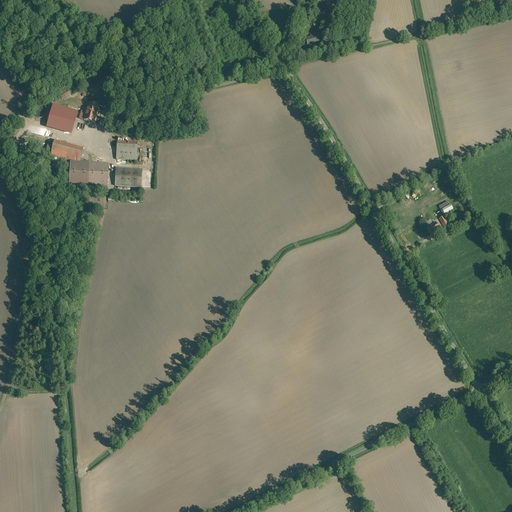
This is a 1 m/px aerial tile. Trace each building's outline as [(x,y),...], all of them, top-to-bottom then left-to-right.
[(320,33),(310,35),(311,38),(316,36),(318,43),(322,42),(320,33)] [(311,38),(306,39),(308,45),(318,43),(316,36),(311,38)] [(41,105),(40,105),(39,105),(38,106),(37,106),(37,107),(36,108),(35,108),(35,109),(35,110),(35,111),(34,112),(35,113),(35,114),(36,115),(36,116),(37,117),(38,118),(39,118),(40,118),(41,118),(43,118),(44,118),(45,117),(46,116),(47,115),(47,114),(48,113),(48,112),(48,111),(48,110),(47,109),(47,108),(46,107),(45,106),(44,106),(43,105),(42,105),(41,105)] [(99,108),(89,105),(87,113),(82,112),(80,119),(95,123),(99,108)] [(78,113),(53,106),(47,129),(72,136),(78,113)] [(137,143),(117,142),(117,149),(137,150),(137,143)] [(83,151),(54,143),(51,154),(79,162),(80,159),(83,151)] [(137,150),(117,149),(116,160),(136,161),(137,150)] [(89,153),(83,151),(80,159),(86,161),(89,153)] [(109,164),(71,162),(70,184),(107,186),(109,164)] [(142,171),(116,169),(115,186),(141,188),(142,171)] [(450,204),(441,209),(444,214),(453,209),(450,204)] [(452,231),(445,219),(441,221),(448,233),(452,231)] [(437,225),(428,230),(432,237),(441,232),(437,225)]
